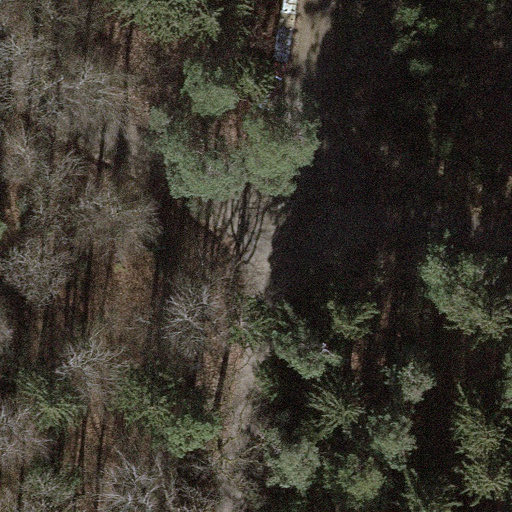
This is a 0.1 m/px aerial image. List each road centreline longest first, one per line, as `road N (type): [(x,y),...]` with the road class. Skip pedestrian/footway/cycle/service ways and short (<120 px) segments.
road 1 (track): [(299,210),(104,130),(0,42)]
road 2 (track): [(251,511),(299,210)]
road 3 (track): [(511,234),(299,210)]
road 4 (track): [(299,210),(326,0)]
